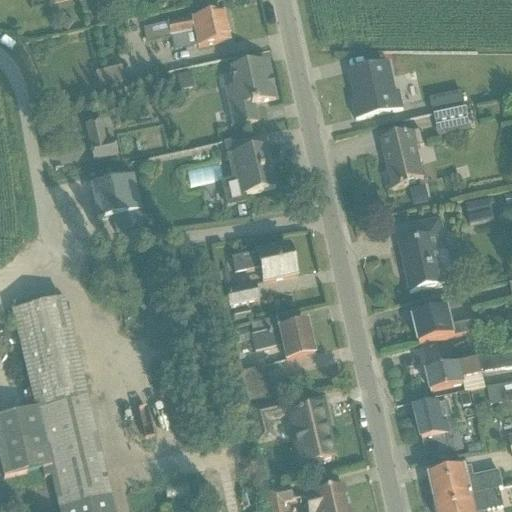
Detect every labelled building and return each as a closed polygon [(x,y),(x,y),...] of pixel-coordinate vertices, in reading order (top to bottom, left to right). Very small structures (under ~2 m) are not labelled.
[(192,51),(228,44),(222,12),(186,19),(192,51)] [(420,79),(488,77),(487,57),(419,59),(420,79)] [(257,124),(254,106),(274,102),(266,63),(226,71),(230,89),(221,91),(228,129),(257,124)] [(357,118),(398,110),(389,64),(348,72),(357,118)] [(137,72),(110,75),(112,93),(138,91),(137,72)] [(480,111),(449,118),(454,140),(485,134),(480,111)] [(446,120),(432,121),(433,135),(448,134),(446,120)] [(105,161),(129,157),(124,126),(99,130),(105,161)] [(389,188),(424,181),(415,133),(380,140),(389,188)] [(241,198),(274,191),(264,149),(231,156),(228,144),(222,145),(231,182),(238,181),(241,198)] [(114,229),(157,219),(149,185),(106,195),(114,229)] [(511,226),(507,206),(482,212),(487,232),(511,226)] [(397,246),(409,295),(454,285),(443,235),(397,246)] [(260,287),(294,278),(287,247),(253,255),(260,287)] [(271,284),(240,292),(246,317),(277,310),(271,284)] [(24,411),(0,416),(0,483),(49,473),(57,511),(107,511),(60,300),(2,313),(24,411)] [(417,345),(452,338),(446,311),(411,319),(417,345)] [(281,364),(312,357),(304,323),(273,330),(281,364)] [(417,345),(423,374),(459,366),(452,338),(417,345)] [(428,394),(463,386),(459,366),(423,374),(428,394)] [(262,399),(280,399),(279,372),(262,373),(262,399)] [(504,399),(511,398),(511,381),(503,382),(504,399)] [(419,442),(445,436),(437,403),(411,409),(419,442)] [(299,469),(336,460),(322,405),(286,414),(299,469)] [(482,457),(483,467),(504,464),(502,454),(482,457)] [(426,478),(432,506),(471,498),(465,469),(426,478)] [(511,511),(511,476),(491,479),(495,511),(511,511)] [(311,511),(347,511),(342,488),(308,495),(311,511)] [(285,511),(298,511),(297,507),(309,505),(306,489),(281,494),(285,511)] [(433,511),(473,511),(471,498),(432,506),(433,511)]
